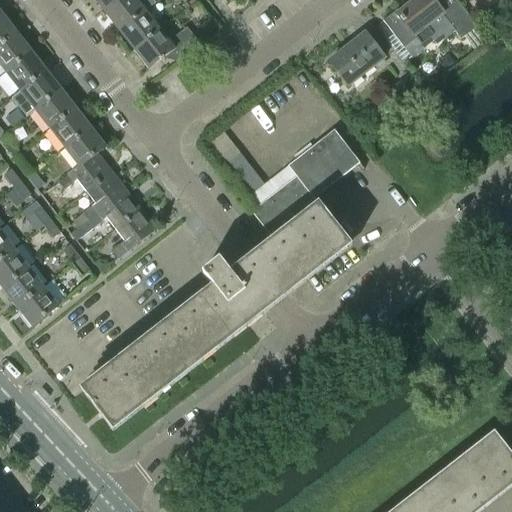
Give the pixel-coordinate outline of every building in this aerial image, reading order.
[(93,0),(104,14),(121,0),(93,0)] [(135,0),(121,0),(104,14),(119,33),(145,12),(135,0)] [(403,49),(416,39),(421,46),(430,39),(433,43),(442,36),(445,40),(452,35),(451,34),(454,32),(460,41),(476,28),(460,8),(445,20),(441,15),(442,15),(430,0),(417,0),(400,14),(397,11),(383,22),(403,49)] [(145,12),(119,33),(133,52),(160,31),(145,12)] [(0,47),(17,34),(2,15),(0,17),(0,47)] [(196,31),(204,41),(218,30),(210,20),(196,31)] [(160,31),(133,52),(149,71),(163,60),(178,64),(200,46),(187,29),(169,43),(160,31)] [(32,53),(17,34),(0,47),(0,67),(5,74),(32,53)] [(348,88),(373,68),(384,59),(364,34),(328,63),(348,88)] [(5,74),(20,93),(47,72),(32,53),(5,74)] [(61,91),(47,72),(20,93),(34,112),(61,91)] [(385,96),(397,112),(412,100),(399,85),(385,96)] [(34,112),(49,131),(76,110),(61,91),(34,112)] [(91,129),(76,110),(49,131),(64,150),(91,129)] [(64,150),(78,168),(79,169),(96,155),(97,155),(106,148),(91,129),(64,150)] [(243,263),(230,274),(220,261),(202,274),(212,287),(80,390),(113,433),(277,306),(352,247),(314,199),(359,164),(334,132),(288,168),(296,178),(251,213),(272,240),(243,263)] [(14,148),(5,135),(0,138),(0,143),(7,153),(14,148)] [(111,174),(97,155),(96,155),(79,169),(78,168),(58,184),(64,191),(77,181),(86,193),(111,174)] [(27,179),(34,173),(24,160),(17,166),(27,179)] [(21,184),(11,170),(4,176),(14,189),(21,184)] [(44,186),(34,173),(27,179),(37,191),(44,186)] [(126,193),(111,174),(86,193),(95,204),(82,215),(88,222),(126,193)] [(21,184),(14,189),(24,202),(30,196),(21,184)] [(106,219),(116,231),(140,211),(126,193),(88,222),(93,229),(106,219)] [(44,227),(51,221),(40,208),(26,220),(36,233),(44,227)] [(155,231),(140,211),(116,231),(124,242),(111,252),(118,260),(155,231)] [(73,222),(79,229),(88,222),(82,215),(73,222)] [(51,221),(44,227),(52,237),(53,239),(60,234),(51,221)] [(0,260),(14,250),(0,231),(0,260)] [(80,259),(70,246),(63,252),(73,265),(80,259)] [(0,288),(1,290),(29,269),(14,250),(0,260),(0,288)] [(195,274),(209,263),(201,253),(187,265),(195,274)] [(80,259),(73,265),(82,277),(89,271),(80,259)] [(100,274),(109,267),(105,263),(97,263),(94,266),(100,274)] [(44,288),(29,269),(1,290),(16,309),(44,288)] [(44,288),(16,309),(31,328),(59,307),(44,288)] [(481,511),(511,488),(511,456),(494,434),(393,511),(481,511)]
